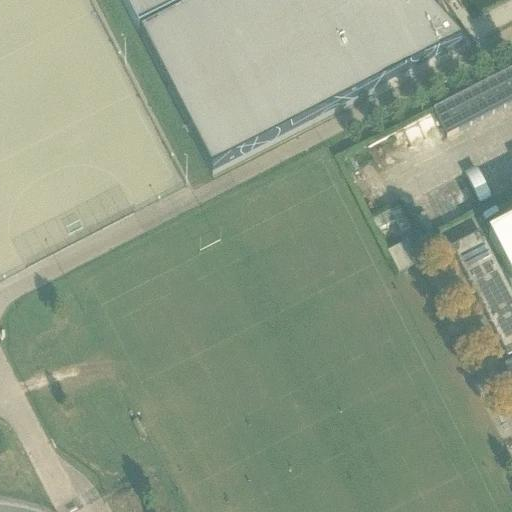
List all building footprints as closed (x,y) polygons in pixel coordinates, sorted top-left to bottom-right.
[(120,0),(138,36),(208,0),(120,0)] [(216,0),(195,11),(141,39),(206,166),(212,177),(375,94),(462,49),(456,37),(440,6),(428,12),(422,0),(216,0)] [(511,72),(433,113),(446,140),(511,106),(511,72)] [(397,209),(388,213),(394,224),(400,235),(409,231),(397,209)] [(388,213),(379,218),(385,228),(394,224),(388,213)] [(379,218),(370,223),(376,233),(385,228),(379,218)] [(511,230),(489,243),(498,262),(511,288),(511,230)] [(511,298),(479,235),(450,251),(507,360),(511,357),(511,298)] [(405,245),(386,254),(396,277),(416,267),(405,245)] [(511,364),(499,371),(494,373),(495,374),(496,377),(511,407),(511,364)]
